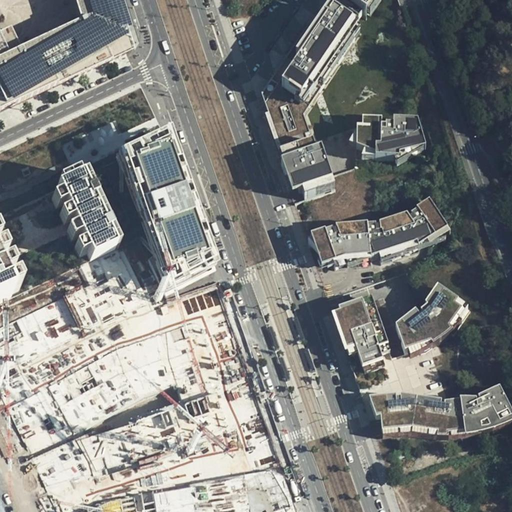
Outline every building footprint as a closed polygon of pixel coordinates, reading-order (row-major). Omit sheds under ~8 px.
[(68,0),(75,20),(88,13),(93,24),(117,34),(119,29),(119,24),(119,19),(118,15),(117,11),(115,5),(112,2),(109,0),(68,0)] [(366,0),(329,0),(311,27),(307,24),(266,85),(282,133),(280,133),(282,140),(278,141),(289,174),(328,162),(318,128),(314,130),(312,124),(309,125),(306,116),(308,115),(302,96),(309,87),(305,84),(351,21),(347,18),(354,9),(358,12),(366,0)] [(88,13),(75,20),(16,48),(5,26),(0,28),(0,107),(129,48),(125,38),(117,34),(93,24),(88,13)] [(416,123),(357,131),(357,155),(381,163),(427,153),(416,123)] [(163,135),(118,158),(151,258),(147,261),(162,293),(209,267),(163,135)] [(79,173),(44,192),(79,267),(114,250),(79,173)] [(404,212),(368,223),(335,227),(314,235),(325,269),(345,262),(381,255),(383,262),(421,252),(451,235),(430,199),(404,212)] [(0,260),(0,304),(17,296),(0,260)] [(440,348),(450,338),(464,316),(439,296),(395,334),(404,360),(408,359),(437,349),(437,350),(440,348)] [(335,323),(361,398),(390,388),(381,362),(378,356),(388,352),(381,334),(373,310),(335,323)] [(468,320),(464,316),(450,338),(453,340),(468,320)] [(437,349),(408,359),(410,365),(418,362),(428,356),(437,350),(437,349)] [(390,359),(388,352),(378,356),(381,362),(390,359)] [(15,373),(16,375),(0,381),(0,386),(5,397),(30,387),(23,370),(15,373)] [(374,424),(378,423),(383,438),(386,437),(391,435),(396,434),(401,433),(407,432),(413,432),(418,432),(433,436),(445,440),(463,440),(474,439),(483,436),(491,434),(497,432),(504,428),(511,423),(511,419),(500,393),(478,403),(480,409),(476,409),(476,405),(461,406),(461,407),(445,409),(445,412),(442,411),(442,407),(399,403),(399,406),(396,406),(395,403),(372,406),(372,409),(371,410),(374,424)] [(386,437),(383,438),(385,443),(393,440),(403,438),(415,437),(423,437),(435,440),(445,445),(466,445),(479,442),(495,437),(504,433),(511,427),(511,423),(504,428),(497,432),(491,434),(483,436),(474,439),(463,440),(445,440),(433,436),(418,432),(413,432),(407,432),(401,433),(396,434),(391,435),(386,437)] [(89,457),(34,441),(44,511),(85,511),(118,507),(118,511),(125,511),(125,509),(126,502),(136,501),(137,497),(135,487),(113,480),(108,481),(107,470),(70,459),(89,457)]
